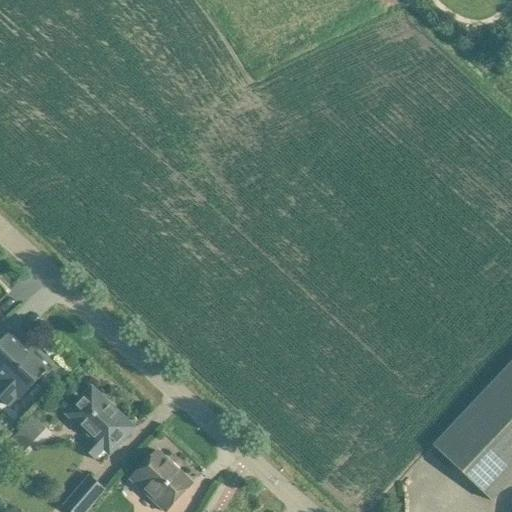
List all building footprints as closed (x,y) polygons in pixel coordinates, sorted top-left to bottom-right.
[(0,344),(0,382),(19,400),(47,370),(24,348),(27,345),(13,331),(0,344)] [(511,480),(511,363),(433,447),(492,502),(511,480)] [(105,450),(109,454),(133,429),(92,390),(68,415),(93,438),(83,450),(94,461),(105,450)] [(155,499),(153,501),(164,511),(166,511),(192,485),(157,452),(133,478),(155,499)] [(63,506),(69,511),(87,511),(106,491),(89,476),(63,506)]
